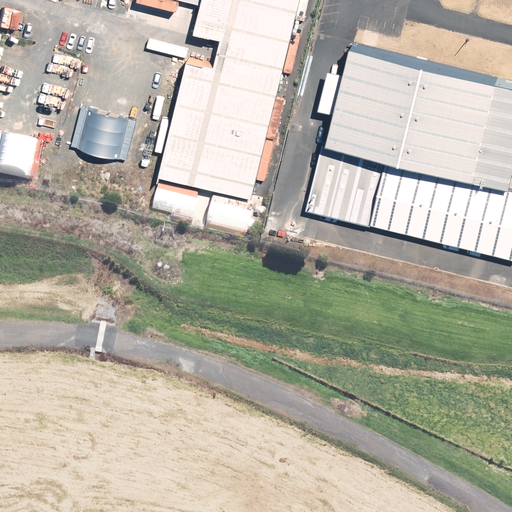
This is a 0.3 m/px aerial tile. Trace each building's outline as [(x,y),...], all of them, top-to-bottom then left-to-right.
[(299,0),(203,0),(203,2),(196,30),(221,36),(214,63),(190,58),(161,172),(251,195),(299,0)] [(511,179),(511,81),(353,42),(330,139),(511,184),(511,179)] [(511,188),(323,142),(308,206),(511,255),(511,188)] [(312,249),(318,225),(305,222),(300,246),(312,249)] [(334,249),(338,224),(325,222),(321,247),(334,249)]
